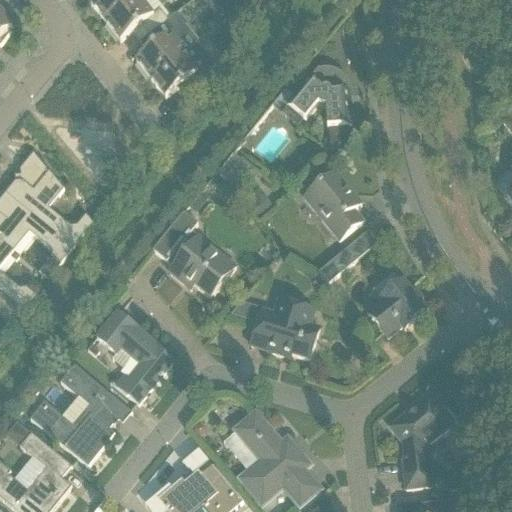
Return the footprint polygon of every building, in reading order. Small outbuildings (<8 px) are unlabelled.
[(99,0),(91,7),(106,26),(138,0),(99,0)] [(138,31),(145,41),(168,23),(160,13),(154,18),(139,0),(138,0),(106,26),(120,45),(138,31)] [(240,12),(230,20),(234,25),(244,17),(240,12)] [(0,48),(1,49),(11,36),(10,34),(13,32),(12,31),(11,31),(5,24),(7,21),(0,16),(0,48)] [(135,64),(150,82),(184,56),(177,47),(189,38),(190,33),(176,16),(168,23),(145,41),(153,50),(135,64)] [(184,56),(150,82),(165,101),(183,88),(190,97),(184,101),(190,108),(218,74),(196,46),(184,56)] [(285,93),(272,109),(281,117),(287,109),(303,122),(305,124),(319,108),(321,110),(326,110),(327,131),(329,131),(331,131),(348,130),(351,130),(348,81),(346,81),(344,80),(343,78),(341,77),(339,75),(337,74),(335,74),(333,73),(331,72),(328,72),(326,72),(324,72),(322,72),(320,73),(318,72),(294,101),(285,93)] [(15,185),(6,197),(74,252),(94,227),(86,218),(77,229),(71,230),(49,212),(64,193),(33,156),(20,173),(21,184),(15,185)] [(511,174),(498,186),(506,197),(511,203),(511,174)] [(361,208),(355,200),(335,176),(304,202),(340,245),(363,226),(354,214),(361,208)] [(215,181),(208,191),(214,195),(220,194),(224,189),(215,181)] [(198,201),(190,211),(197,217),(208,202),(201,196),(200,196),(197,201),(198,201)] [(0,243),(14,255),(29,236),(51,254),(52,259),(51,260),(52,260),(39,276),(48,283),(74,252),(6,197),(0,203),(0,243)] [(169,276),(191,294),(195,289),(211,302),(236,271),(192,235),(198,228),(184,216),(153,255),(173,271),(169,276)] [(0,295),(23,314),(36,299),(26,291),(20,292),(0,275),(0,271),(10,260),(14,255),(0,243),(0,295)] [(332,265),(318,276),(328,288),(340,278),(347,272),(358,263),(348,252),(332,265)] [(14,255),(10,260),(16,265),(20,260),(14,255)] [(382,307),(368,318),(375,327),(388,342),(402,331),(402,330),(405,334),(412,328),(428,315),(419,305),(422,303),(413,293),(411,295),(403,284),(401,286),(393,277),(374,293),(382,302),(379,303),(382,307)] [(0,315),(0,316),(1,316),(1,322),(10,330),(23,314),(0,295),(0,315)] [(241,306),(231,319),(252,325),(257,311),(241,306)] [(254,339),(251,350),(265,355),(283,360),(284,356),(291,358),(310,364),(320,331),(311,329),(315,315),(296,309),(292,323),(262,313),(260,320),(254,339)] [(0,316),(0,342),(10,330),(1,322),(1,316),(0,316)] [(121,375),(126,379),(116,390),(139,409),(146,400),(145,399),(149,394),(150,395),(160,383),(161,383),(164,380),(163,379),(173,367),(157,349),(137,334),(138,333),(118,317),(97,342),(117,358),(121,353),(132,362),(121,375)] [(92,348),(88,354),(96,360),(100,355),(92,348)] [(45,406),(30,424),(88,471),(115,438),(106,431),(110,426),(114,430),(119,424),(114,420),(123,409),(75,369),(66,362),(58,372),(67,379),(61,387),(79,401),(94,414),(78,434),(63,421),(45,406)] [(403,463),(406,493),(433,490),(427,449),(443,436),(445,438),(459,427),(447,412),(445,415),(430,396),(413,410),(414,412),(390,432),(403,447),(405,463),(403,463)] [(63,421),(78,434),(94,414),(79,401),(63,421)] [(242,483),(254,499),(262,508),(284,490),(300,509),(318,493),(302,474),(309,468),(308,466),(307,467),(299,458),(298,459),(293,453),(294,452),(289,446),(290,446),(289,444),(282,450),(256,419),(237,434),(263,465),(242,483)] [(6,439),(20,451),(31,437),(17,426),(6,439)] [(0,502),(12,511),(54,511),(72,491),(60,481),(70,469),(31,437),(20,451),(32,461),(46,472),(28,495),(14,483),(8,479),(11,476),(0,466),(0,502)] [(14,483),(28,495),(46,472),(32,461),(14,483)] [(182,483),(158,503),(165,511),(235,511),(243,506),(225,484),(212,469),(201,478),(198,475),(185,486),(182,483)] [(458,483),(445,485),(446,495),(459,493),(458,483)]
